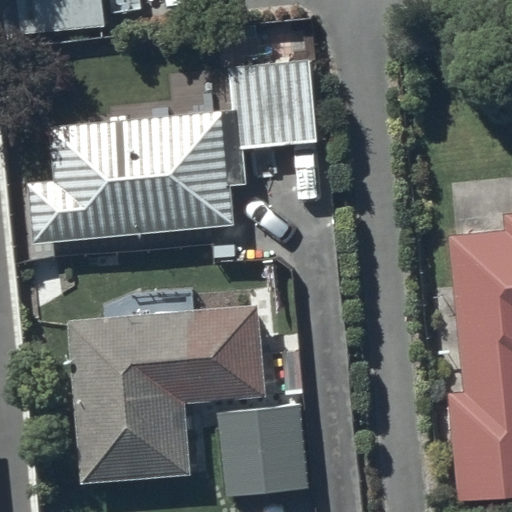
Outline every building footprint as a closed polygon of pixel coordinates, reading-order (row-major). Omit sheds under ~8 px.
[(16,0),(18,25),(96,19),(96,12),(102,11),(100,0),(16,0)] [(111,112),(50,116),(54,169),(30,171),(34,233),(233,221),(230,176),(248,175),(246,140),(315,136),(310,53),(231,58),(233,101),(174,105),(173,101),(110,105),(111,112)] [(511,176),(450,182),(454,225),(449,225),(464,379),(449,381),(460,487),(511,481),(511,176)] [(22,411),(15,412),(11,381),(19,380),(10,314),(4,314),(0,288),(0,438),(25,435),(22,411)] [(263,300),(74,313),(85,477),(197,470),(191,395),(269,390),(263,300)] [(301,397),(220,401),(225,485),(306,480),(301,397)]
